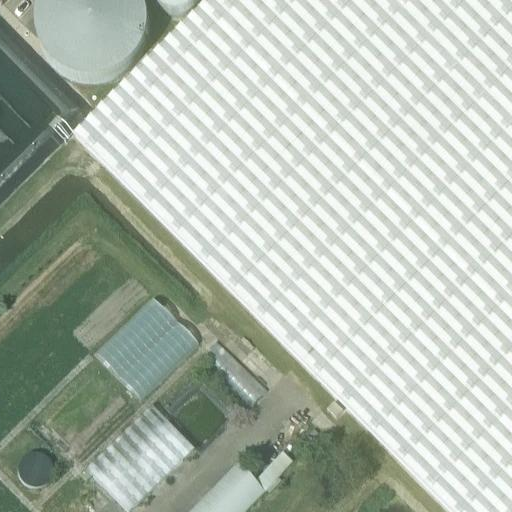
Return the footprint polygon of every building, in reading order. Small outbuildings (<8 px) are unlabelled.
[(141,0),(43,0),(43,1),(39,9),(37,18),(36,28),(37,37),(39,47),(43,55),(49,63),(55,70),(63,76),(72,80),(81,83),(91,84),(100,84),(109,82),(118,78),(126,73),(134,66),(140,59),(144,50),(147,41),(149,32),(148,22),(147,13),(143,4),(141,0)] [(511,511),(511,0),(211,0),(74,137),(366,430),(448,511),(511,511)] [(201,0),(155,0),(156,4),(158,7),(160,11),(163,14),(166,16),(170,18),(174,19),(178,19),(182,19),(186,18),(190,16),(193,14),(196,11),(198,7),(200,4),(201,0)] [(334,404),(327,411),(336,419),(343,412),(334,404)] [(85,472),(91,478),(124,511),(130,511),(190,453),(148,410),(85,472)] [(238,468),(193,511),(246,511),(293,465),(283,455),(282,456),(255,484),(254,483),(238,468)]
